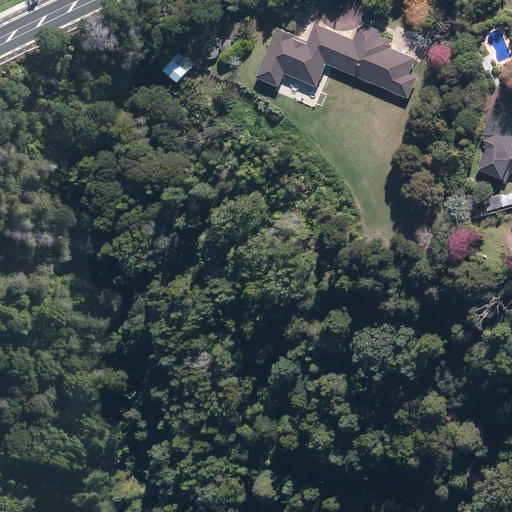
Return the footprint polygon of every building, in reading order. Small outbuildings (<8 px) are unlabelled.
[(412,73),(418,58),(391,48),(394,41),(382,36),(383,31),(363,23),(356,38),(318,22),(311,41),(280,29),(260,76),(282,85),(287,73),(320,87),(330,63),(412,96),(420,76),(412,73)] [(233,40),(234,41),(236,42),(237,43),(239,43),(241,42),(242,41),(243,39),(243,37),(243,36),(242,34),(240,33),(238,33),(237,33),(236,33),(234,34),(233,35),(233,37),(233,38),(233,40)] [(221,49),(222,50),(224,51),(226,51),(228,50),(230,49),(231,47),(232,45),(232,43),(231,41),(230,39),(228,38),(226,38),(224,38),(222,39),(220,40),(219,42),(219,45),(219,47),(221,49)] [(210,58),(212,59),(215,59),(217,58),(219,57),(220,55),(221,53),(221,51),(220,49),(219,47),(217,46),(215,45),(212,45),(210,46),(208,48),(207,50),(207,52),(207,54),(209,56),(210,58)] [(197,64),(181,51),(168,68),(183,81),(197,64)] [(511,98),(500,94),(485,135),(487,141),(494,144),(486,168),(510,177),(511,172),(511,98)] [(504,194),(488,198),(490,211),(507,207),(504,194)]
